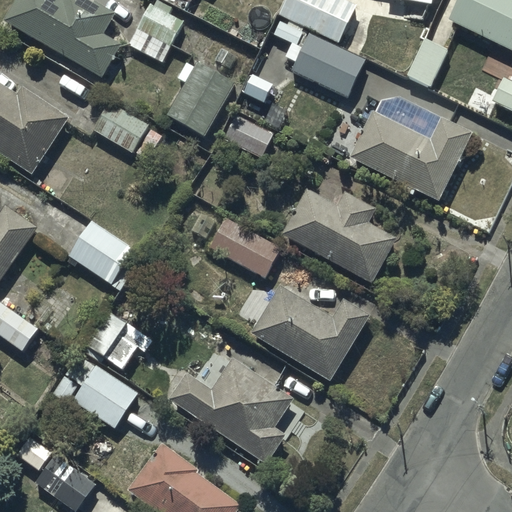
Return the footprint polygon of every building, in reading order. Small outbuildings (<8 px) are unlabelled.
[(22,0),(6,28),(105,84),(122,53),(106,44),(119,21),(82,0),(22,0)] [(194,0),(165,0),(190,11),(194,0)] [(359,11),(335,0),(289,0),(280,20),(340,49),(359,11)] [(385,0),(385,3),(435,11),(436,0),(439,0),(440,0),(439,0),(385,0)] [(511,0),(463,0),(450,30),(511,58),(511,0)] [(154,2),(129,50),(163,67),(184,25),(172,19),(175,13),(154,2)] [(369,65),(310,40),(293,79),(353,104),(369,65)] [(449,56),(426,45),(408,83),(431,94),(449,56)] [(239,91),(201,68),(198,75),(189,69),(181,83),(189,88),(169,121),(208,144),(239,91)] [(511,87),(505,84),(494,106),(511,115),(511,87)] [(0,90),(0,160),(35,183),(73,126),(23,94),(18,102),(0,90)] [(384,105),(351,163),(441,211),(476,140),(400,103),(384,105)] [(165,139),(109,108),(94,136),(150,167),(165,139)] [(237,119),(223,144),(263,165),(276,139),(237,119)] [(341,215),(310,197),(284,244),(376,294),(401,248),(372,231),(381,215),(350,198),(341,215)] [(0,292),(3,295),(42,234),(6,211),(2,218),(0,216),(0,292)] [(285,254),(228,224),(211,255),(268,286),(285,254)] [(144,264),(93,227),(65,266),(74,272),(79,266),(121,296),(144,264)] [(375,324),(345,306),(335,324),(281,291),(252,339),(335,389),(375,324)] [(0,306),(0,342),(28,363),(39,347),(34,343),(40,335),(0,306)] [(109,313),(84,355),(109,370),(134,328),(109,313)] [(72,361),(52,401),(121,435),(141,395),(72,361)] [(189,378),(169,407),(266,473),(288,442),(278,436),(297,408),(235,364),(213,396),(189,378)] [(54,459),(28,444),(9,473),(35,489),(54,459)] [(202,478),(164,450),(130,495),(151,511),(241,511),(200,481),(202,478)] [(84,511),(99,491),(57,461),(37,490),(67,511),(84,511)]
